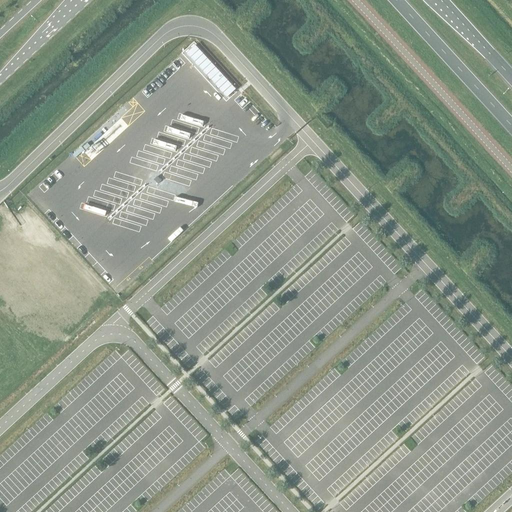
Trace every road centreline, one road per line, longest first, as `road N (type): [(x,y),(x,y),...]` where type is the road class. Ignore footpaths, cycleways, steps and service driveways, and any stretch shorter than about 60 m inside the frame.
road 1 (unclassified): [(352,0),(511,174)]
road 2 (trunk): [(394,0),(511,128)]
